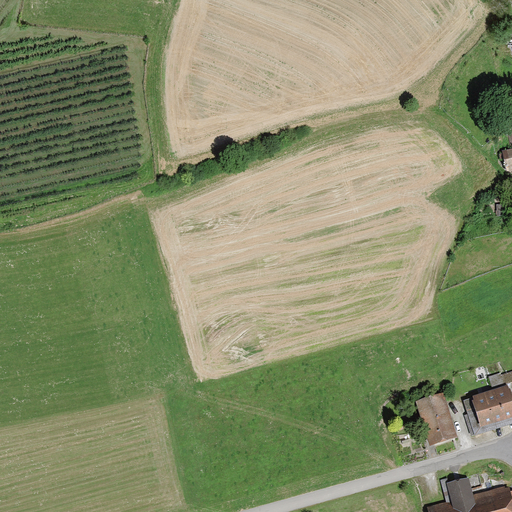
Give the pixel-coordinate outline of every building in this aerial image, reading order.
[(511,134),(507,135),(510,152),(501,153),(505,176),(511,174),(511,134)] [(511,372),(488,379),(491,388),(511,382),(511,372)] [(511,414),(505,391),(470,402),(479,432),(511,421),(511,414)] [(441,402),(416,409),(429,454),(454,447),(441,402)] [(448,507),(427,511),(509,511),(504,490),(471,498),(467,481),(442,487),(448,507)]
